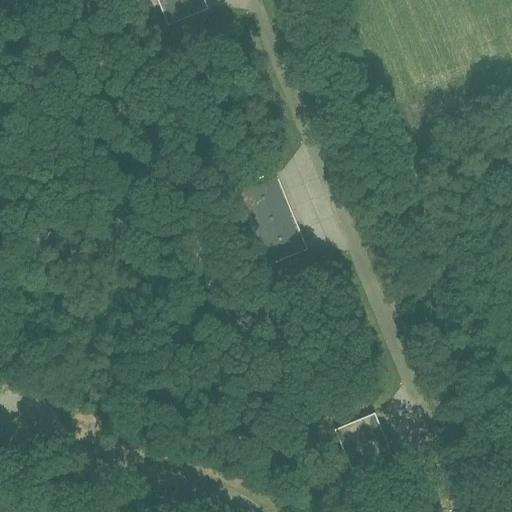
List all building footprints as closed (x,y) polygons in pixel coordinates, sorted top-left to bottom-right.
[(155,0),(166,27),(206,8),(202,0),(155,0)] [(265,267),(305,248),(274,171),(233,188),(265,267)] [(2,281),(0,286),(0,384),(101,415),(130,315),(133,299),(130,283),(126,267),(115,254),(102,245),(87,240),(74,237),(58,237),(41,240),(26,249),(12,264),(2,281)] [(338,421),(374,411),(370,396),(333,406),(338,421)] [(349,471),(390,455),(374,414),(333,431),(349,471)]
